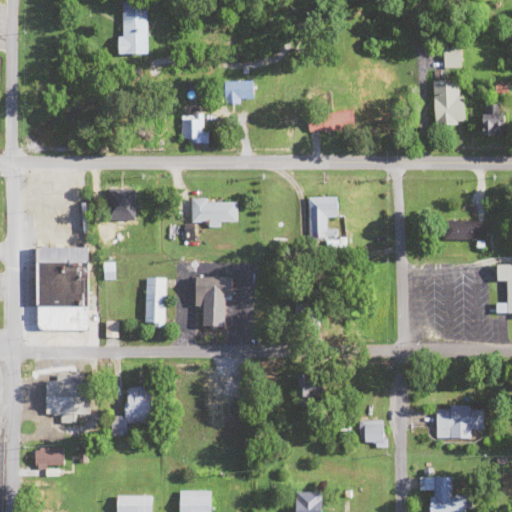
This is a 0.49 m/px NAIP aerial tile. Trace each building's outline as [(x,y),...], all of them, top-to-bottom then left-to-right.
[(145,55),(145,4),(119,4),(119,55),(145,55)] [(459,68),(458,50),(443,50),(443,68),(459,68)] [(433,125),(462,125),(461,80),(432,81),(433,125)] [(223,103),(253,103),(253,82),(223,82),(223,103)] [(501,136),(501,105),(482,105),(482,136),(501,136)] [(306,112),(306,132),(353,132),(353,112),(306,112)] [(204,132),(204,115),(181,115),(181,143),(208,143),(208,132),(204,132)] [(106,190),(106,221),(134,221),(134,190),(106,190)] [(307,198),(308,240),(326,240),(326,218),(337,218),(337,197),(307,198)] [(191,200),(191,223),(209,223),(209,224),(237,224),(236,203),(206,203),(206,200),(191,200)] [(444,241),(484,241),(484,221),(444,221),(444,241)] [(35,248),(35,332),(88,332),(88,248),(35,248)] [(169,258),(131,258),(131,275),(169,275),(169,258)] [(495,282),(506,282),(506,317),(511,317),(511,266),(495,266),(495,282)] [(223,299),(231,299),(231,278),(193,278),(193,308),(201,308),(201,327),(223,327),(223,299)] [(164,279),(145,279),(145,327),(164,327),(164,279)] [(45,382),(44,416),(60,417),(59,425),(73,426),(74,414),(86,414),(87,376),(55,375),(55,382),(45,382)] [(151,425),(150,387),(125,387),(125,418),(110,418),(110,438),(125,438),(125,426),(151,425)] [(436,408),(436,432),(483,432),(483,408),(436,408)] [(384,422),(359,422),(359,444),(375,444),(375,448),(384,448),(384,422)] [(33,449),(33,469),(60,469),(60,449),(33,449)] [(451,478),(433,478),(433,497),(428,497),(427,511),(466,511),(467,497),(451,497),(451,478)] [(33,480),(33,511),(53,511),(54,480),(33,480)] [(209,511),(209,492),(179,492),(178,511),(209,511)] [(318,511),(319,494),(295,494),(294,511),(318,511)] [(149,511),(150,497),(115,497),(115,511),(149,511)]
